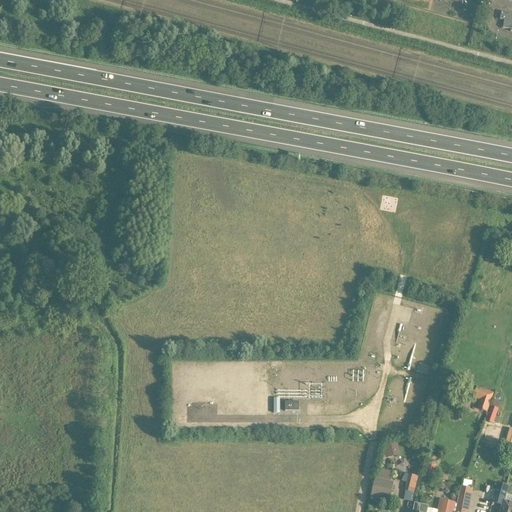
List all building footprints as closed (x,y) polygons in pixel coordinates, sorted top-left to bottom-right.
[(510,33),(511,32),(511,14),(500,13),(499,21),(503,21),(502,29),(510,30),(510,33)] [(486,412),(492,396),(476,390),(473,399),(480,401),(477,409),(486,412)] [(299,413),(299,405),(286,404),(286,413),(299,413)] [(492,424),(497,409),(492,407),(486,422),(492,424)] [(386,445),(386,457),(400,456),(400,445),(386,445)] [(417,478),(424,460),(418,458),(411,475),(417,478)] [(428,463),(425,476),(434,478),(438,466),(428,463)] [(378,469),(375,481),(389,484),(392,473),(378,469)] [(418,478),(408,476),(404,492),(414,494),(418,478)] [(387,501),(391,485),(389,484),(375,481),(371,497),(387,501)] [(511,511),(511,505),(503,503),(506,496),(504,495),(505,489),(498,487),(496,493),(495,493),(490,511),(494,511),(511,511)] [(457,505),(455,511),(467,511),(471,491),(462,488),(459,496),(457,505)] [(455,511),(457,505),(443,502),(441,511),(455,511)]
